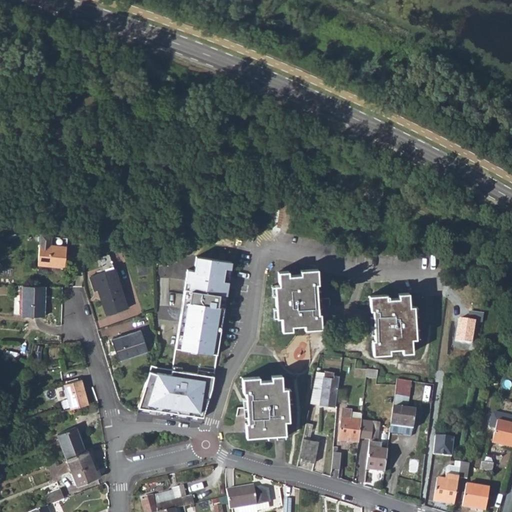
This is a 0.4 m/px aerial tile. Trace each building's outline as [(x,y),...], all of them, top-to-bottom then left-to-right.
[(50,235),(39,234),(36,266),(65,268),(65,262),(66,247),(49,246),(50,235)] [(49,246),(66,247),(66,237),(50,235),(49,246)] [(189,287),(192,288),(220,293),(228,294),(233,260),(197,255),(195,268),(188,267),(186,280),(190,282),(189,287)] [(116,268),(90,276),(105,315),(129,308),(116,268)] [(316,290),(316,287),(316,284),(317,284),(316,270),(300,270),(300,274),(288,274),(288,271),(278,271),(279,284),(274,284),(272,284),(272,295),(275,295),(276,308),(273,308),(274,316),(276,316),(278,318),(281,318),(282,330),(292,330),(292,325),(303,325),(303,329),(320,328),(319,314),(318,314),(318,308),(321,308),(320,290),(316,290)] [(44,313),(44,283),(21,282),(21,313),(44,313)] [(220,293),(192,288),(191,301),(218,305),(220,293)] [(417,335),(417,328),(414,328),(413,315),(416,315),(416,308),(413,308),(413,307),(408,307),(408,294),(398,295),(399,298),(395,298),(388,299),(388,296),(385,297),(385,295),(369,296),(368,296),(369,311),(373,311),(373,317),(369,318),(370,335),(375,335),(375,342),(372,342),(373,355),(413,354),(412,341),(412,340),(416,339),(416,335),(417,335)] [(189,301),(181,347),(214,352),(221,305),(218,305),(191,301),(189,301)] [(146,351),(138,330),(110,340),(117,359),(128,355),(129,356),(146,351)] [(376,368),(367,368),(366,376),(376,376),(376,368)] [(206,378),(157,369),(148,401),(201,411),(206,378)] [(283,421),(287,421),(285,398),(290,398),(289,389),(283,389),(282,376),(269,376),(269,379),(257,380),(257,377),(241,377),(241,390),(244,390),(244,397),(241,398),(242,416),(245,416),(246,421),(244,421),(244,436),(265,435),(265,437),(284,436),(283,421)] [(392,407),(407,408),(410,381),(396,379),(395,384),(392,407)] [(64,385),(71,409),(88,405),(81,380),(64,385)] [(322,386),(312,385),(309,402),(320,404),(322,386)] [(337,389),(322,386),(320,404),(334,406),(337,389)] [(407,408),(392,407),(390,426),(412,429),(414,409),(407,408)] [(339,439),(358,441),(359,436),(361,421),(349,419),(350,413),(350,410),(342,409),(339,439)] [(490,425),(496,426),(498,418),(511,422),(511,412),(496,409),(493,410),(490,422),(490,425)] [(314,415),(307,414),(304,430),(311,431),(314,415)] [(511,446),(511,422),(498,418),(496,426),(492,441),(511,446)] [(374,421),(361,419),(361,421),(359,436),(371,438),(374,421)] [(412,429),(390,426),(389,433),(411,436),(412,429)] [(55,434),(66,458),(86,450),(75,427),(55,434)] [(453,437),(434,435),(431,453),(450,456),(453,437)] [(315,463),(318,445),(302,440),(298,459),(315,463)] [(365,469),(384,471),(387,450),(381,450),(381,444),(369,442),(368,450),(365,469)] [(98,478),(88,450),(86,450),(66,458),(77,486),(98,478)] [(454,460),(460,461),(461,461),(462,453),(455,452),(454,460)] [(332,453),(331,469),(339,470),(340,454),(337,454),(332,453)] [(457,475),(460,461),(454,460),(448,459),(446,461),(444,472),(457,475)] [(481,469),(491,471),(492,462),(482,460),(481,469)] [(468,462),(461,461),(460,461),(457,475),(466,477),(468,462)] [(432,501),(453,504),(457,475),(444,472),(444,477),(436,476),(432,501)] [(57,483),(43,488),(45,495),(59,490),(57,483)] [(461,506),(484,510),(488,486),(465,483),(461,506)] [(253,485),(225,489),(226,496),(229,509),(238,507),(267,502),(269,502),(266,490),(261,488),(254,489),(253,485)] [(172,491),(174,500),(182,498),(179,486),(171,488),(172,491)] [(63,500),(59,490),(45,495),(49,505),(63,500)] [(152,496),(141,499),(144,511),(161,511),(174,509),(194,504),(192,496),(182,498),(174,500),(172,491),(158,494),(159,497),(153,498),(152,496)] [(290,511),(290,499),(282,500),(282,511),(290,511)] [(238,507),(239,511),(250,511),(256,511),(256,510),(268,507),(267,502),(238,507)]
